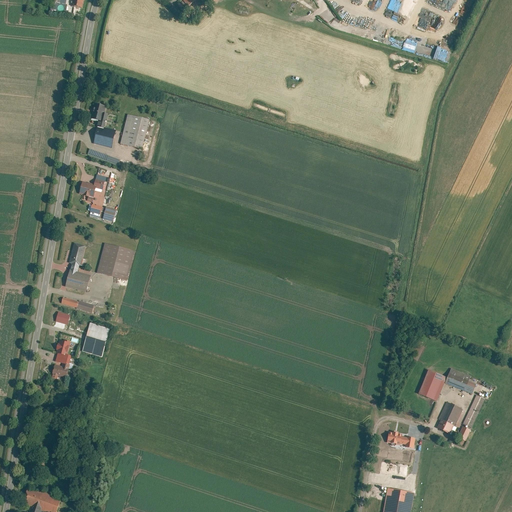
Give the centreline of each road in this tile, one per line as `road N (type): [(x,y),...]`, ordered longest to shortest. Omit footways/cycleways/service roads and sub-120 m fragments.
road 1 (tertiary): [(97,0),(5,511)]
road 2 (unclassified): [(355,511),(373,421),(409,421)]
